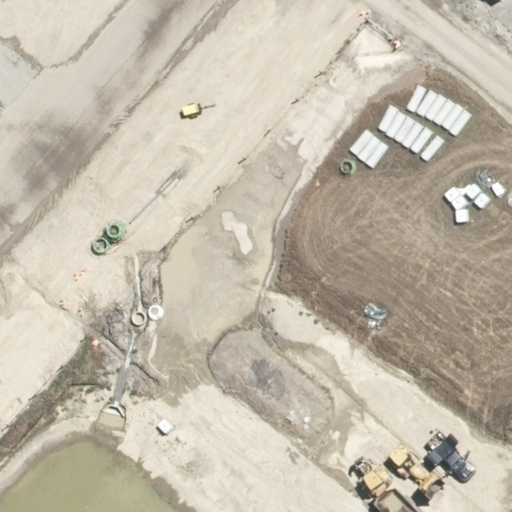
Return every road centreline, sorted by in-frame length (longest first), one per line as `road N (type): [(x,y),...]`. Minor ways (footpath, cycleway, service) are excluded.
road 1 (residential): [(409,511),(22,183)]
road 2 (secondary): [(185,0),(22,183)]
